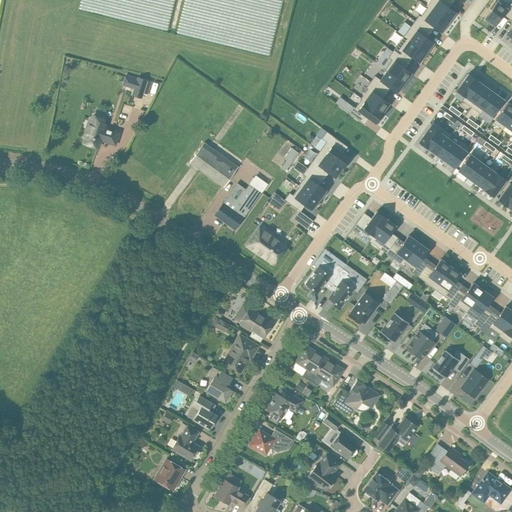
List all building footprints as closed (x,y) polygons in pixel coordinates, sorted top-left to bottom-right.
[(428,8),(450,23),(455,16),(454,15),(455,12),(444,4),(446,0),(429,0),(425,6),(427,7),(428,8)] [(509,19),(511,13),(511,3),(509,5),(501,0),(498,0),(496,3),(495,2),(490,8),(491,9),(485,18),(487,20),(486,21),(492,26),(493,24),(495,26),(503,15),(509,19)] [(414,21),(426,29),(430,24),(441,32),(443,30),(444,31),(450,23),(428,8),(427,7),(421,16),(419,15),(414,21)] [(403,36),(427,54),(433,46),(431,45),(433,43),(422,34),(426,29),(414,21),(403,36)] [(392,51),(404,59),(407,54),(419,62),(421,60),(422,61),(427,54),(403,36),(392,51)] [(388,71),(405,84),(411,77),(409,76),(411,73),(400,65),(404,59),(392,51),(388,57),(392,60),(385,69),(387,71),(387,70),(388,71)] [(370,82),(381,90),(385,84),(397,93),(399,90),(400,91),(405,84),(388,71),(387,70),(387,71),(380,80),(375,76),(370,82)] [(465,96),(477,80),(468,74),(456,90),(465,97),(465,96)] [(65,104),(76,81),(64,75),(53,98),(65,104)] [(146,81),(137,78),(132,95),(141,98),(142,94),(145,95),(149,82),(146,81)] [(465,97),(462,101),(471,107),(486,87),(477,80),(465,96),(465,97)] [(361,98),(382,114),(383,113),(382,113),(389,104),(377,95),(381,90),(370,82),(366,88),(367,89),(361,98)] [(483,109),(495,93),(486,87),(471,107),(480,114),(483,110),(483,109)] [(483,110),(492,116),(504,100),(495,93),(483,109),(483,110)] [(381,115),(382,114),(361,98),(360,98),(361,99),(355,108),(352,106),(348,112),(359,120),(363,115),(375,123),(377,121),(378,122),(382,116),(381,115)] [(493,123),(501,129),(511,115),(511,105),(508,103),(493,123)] [(102,124),(104,119),(93,115),(92,120),(89,120),(84,137),(86,138),(84,143),(97,148),(101,138),(106,140),(105,142),(115,145),(120,132),(112,129),(112,130),(104,127),(105,125),(102,124)] [(511,133),(510,136),(511,136),(511,134),(511,115),(501,129),(502,130),(505,126),(511,131),(511,133)] [(427,148),(439,132),(430,125),(418,142),(427,148)] [(439,132),(427,148),(436,155),(447,139),(448,138),(449,139),(451,135),(442,128),(439,132)] [(319,151),(342,168),(344,166),(345,167),(350,161),(348,160),(350,158),(338,149),(342,143),(326,131),(321,138),(326,142),(319,151)] [(457,145),(457,144),(449,139),(448,138),(447,139),(436,155),(445,161),(457,145)] [(457,145),(445,161),(454,168),(469,147),(459,141),(457,144),(457,145)] [(238,167),(204,142),(189,162),(223,187),(229,178),(238,167)] [(293,146),(280,166),(287,171),(300,151),(293,146)] [(458,170),(467,177),(482,157),(473,150),(458,170)] [(335,177),(342,168),(319,151),(308,167),(319,175),(323,169),(335,177)] [(467,177),(476,184),(488,167),(480,161),(482,157),(467,177)] [(238,167),(229,178),(242,187),(245,189),(236,201),(228,195),(223,203),(214,214),(235,229),(244,216),(261,192),(258,190),(262,183),(238,166),(238,167)] [(314,182),(319,175),(308,167),(303,174),(305,176),(299,185),(320,201),(325,194),(324,193),(326,190),(314,182)] [(476,184),(485,190),(497,174),(488,167),(476,184)] [(506,180),(497,174),(485,190),(494,197),(506,180)] [(498,200),(507,206),(511,198),(511,184),(510,183),(498,200)] [(315,208),(320,201),(299,185),(298,186),(299,186),(293,195),(289,193),(284,200),(295,208),(300,201),(311,210),(313,207),(315,208)] [(269,202),(279,209),(285,201),(275,194),(269,202)] [(371,238),(386,218),(385,217),(385,216),(379,211),(378,213),(376,211),(368,223),(360,217),(352,229),(360,235),(362,232),(371,238)] [(386,218),(371,238),(369,241),(386,253),(394,242),(387,237),(396,226),(386,219),(387,218),(386,218)] [(260,225),(246,244),(270,262),(272,263),(284,245),(283,244),(270,236),(272,233),(260,225)] [(386,253),(402,265),(419,241),(412,236),(411,237),(408,235),(400,247),(394,242),(386,253)] [(412,273),(418,277),(426,266),(420,261),(428,250),(425,248),(426,246),(419,241),(402,265),(404,262),(406,264),(413,269),(411,272),(412,273)] [(424,281),(434,289),(451,265),(444,259),(443,261),(441,259),(432,270),(426,266),(418,277),(424,281)] [(332,283),(343,268),(337,264),(334,268),(323,260),(314,272),(313,272),(309,278),(310,279),(306,284),(317,292),(327,279),(332,283)] [(447,304),(458,289),(452,285),(460,273),(458,271),(459,270),(451,265),(434,289),(450,300),(447,304)] [(343,268),(332,283),(337,287),(329,298),(340,306),(344,301),(345,302),(350,296),(348,295),(357,283),(347,275),(348,273),(343,268)] [(395,281),(382,298),(390,303),(403,286),(395,281)] [(457,305),(466,312),(484,288),(476,283),(475,284),(473,282),(465,294),(458,289),(447,304),(454,310),(457,305)] [(472,323),(479,328),(491,313),(484,308),(493,297),(490,295),(491,294),(484,288),(466,312),(475,319),(472,323)] [(350,312),(364,322),(379,303),(364,292),(350,312)] [(427,305),(411,294),(406,300),(422,312),(427,305)] [(498,335),(499,336),(511,316),(511,310),(505,306),(497,318),(491,313),(479,328),(480,328),(483,324),(489,329),(491,328),(499,334),(498,335)] [(263,337),(272,322),(249,308),(240,322),(263,337)] [(221,318),(223,314),(222,312),(218,309),(215,314),(221,318)] [(391,316),(380,332),(392,340),(394,342),(403,329),(406,325),(408,322),(395,313),(394,313),(391,316)] [(445,316),(436,329),(445,337),(455,324),(445,316)] [(511,316),(499,336),(511,345),(511,316)] [(225,332),(229,328),(221,321),(217,325),(225,332)] [(418,331),(405,349),(420,360),(427,350),(428,351),(434,343),(418,331)] [(250,359),(258,345),(239,334),(231,347),(234,349),(225,363),(240,372),(249,358),(250,359)] [(309,381),(325,357),(306,345),(295,362),(307,369),(302,376),(309,381)] [(491,352),(483,346),(470,363),(476,367),(483,357),(486,359),(491,352)] [(453,356),(445,350),(432,368),(434,369),(433,370),(439,374),(440,373),(446,378),(453,367),(459,372),(469,359),(457,350),(453,356)] [(192,352),(188,359),(193,363),(198,355),(192,352)] [(325,357),(309,381),(316,385),(321,378),(333,386),(344,369),(325,357)] [(229,384),(232,378),(213,366),(207,376),(213,379),(206,391),(225,402),(232,390),(225,386),(227,383),(229,384)] [(470,375),(460,388),(474,398),(480,389),(488,379),(474,368),(469,375),(470,375)] [(343,388),(332,404),(349,415),(353,408),(355,410),(356,409),(357,410),(361,411),(365,410),(368,408),(369,406),(370,407),(372,403),(374,404),(380,395),(371,389),(370,390),(365,387),(366,385),(356,379),(348,392),(343,388)] [(299,381),(295,388),(301,392),(306,386),(299,381)] [(306,387),(302,393),(307,397),(312,391),(306,387)] [(287,399),(276,392),(266,409),(272,412),(268,419),(277,424),(287,406),(296,412),(302,401),(290,393),(287,399)] [(211,428),(214,423),(213,422),(217,415),(208,410),(212,403),(199,395),(193,406),(199,409),(193,419),(209,429),(210,427),(211,428)] [(319,410),(316,404),(310,407),(313,414),(319,410)] [(166,411),(161,419),(169,424),(174,416),(166,411)] [(328,413),(322,421),(335,431),(341,423),(328,413)] [(392,443),(398,434),(407,440),(417,426),(405,417),(395,429),(391,427),(383,421),(372,436),(376,438),(373,441),(378,445),(388,452),(394,444),(392,443)] [(181,435),(180,435),(171,448),(190,460),(199,446),(191,441),(193,439),(194,439),(198,432),(187,425),(181,435)] [(271,435),(259,429),(254,438),(253,437),(248,445),(256,450),(257,449),(266,454),(270,447),(277,451),(287,449),(292,439),(275,429),(271,435)] [(356,450),(355,449),(357,446),(350,440),(350,439),(340,432),(330,445),(340,453),(341,452),(348,457),(350,455),(351,455),(354,455),(356,452),(356,450)] [(305,438),(301,444),(306,448),(308,450),(309,450),(311,448),(311,447),(313,444),(305,438)] [(442,447),(433,460),(427,467),(437,474),(443,467),(443,468),(445,465),(460,475),(468,464),(455,454),(456,452),(450,447),(447,450),(442,447)] [(331,474),(339,464),(326,454),(318,464),(317,463),(308,476),(325,489),(326,488),(330,487),(332,485),(331,481),(335,477),(331,474)] [(173,490),(185,469),(166,458),(154,479),(173,490)] [(279,464),(272,467),(276,475),(282,472),(279,464)] [(256,466),(252,473),(261,479),(266,471),(256,466)] [(401,466),(394,474),(405,483),(412,474),(401,466)] [(424,471),(417,466),(412,473),(419,478),(424,471)] [(511,505),(511,489),(487,471),(471,493),(483,502),(489,494),(509,509),(511,505)] [(237,489),(238,487),(242,480),(228,472),(214,495),(228,503),(230,500),(240,506),(247,495),(237,489)] [(387,504),(398,490),(390,484),(391,483),(376,472),(363,490),(365,491),(365,493),(368,496),(371,495),(378,501),(379,499),(387,504)] [(261,507),(257,511),(278,511),(280,510),(276,508),(280,500),(267,492),(272,484),(264,479),(251,501),(261,507)] [(471,492),(465,488),(454,504),(462,510),(466,505),(463,502),(471,492)] [(417,511),(424,511),(437,496),(431,491),(423,502),(409,492),(404,498),(394,511),(416,511),(417,511)] [(323,511),(316,507),(312,511),(311,511),(305,508),(298,503),(292,511),(323,511)]
